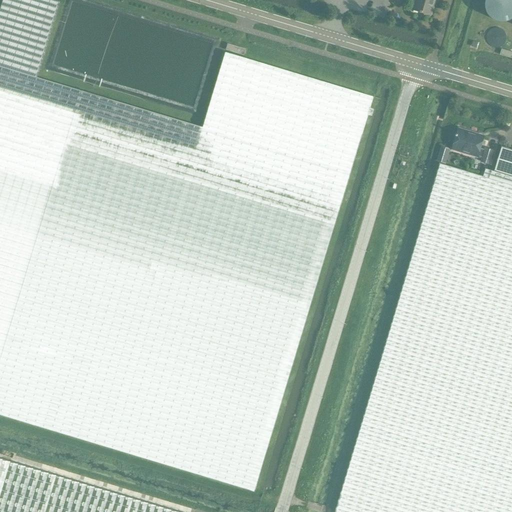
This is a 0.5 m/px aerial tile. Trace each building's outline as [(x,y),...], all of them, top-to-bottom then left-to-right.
[(202,128),(36,78),(59,3),(49,0),(2,0),(0,7),(0,415),(253,492),(372,97),(224,53),(202,128)] [(429,16),(433,0),(416,0),(413,11),(429,16)] [(245,49),(227,44),(225,50),(243,55),(245,49)] [(511,52),(502,49),(500,55),(511,58),(511,52)] [(490,164),(494,151),(486,148),(485,150),(480,149),(484,137),(483,136),(483,137),(475,135),(475,134),(474,134),(474,137),(469,135),(470,132),(459,129),(457,134),(456,134),(456,136),(456,137),(453,149),(454,149),(454,148),(462,150),(461,152),(478,156),(483,157),(482,161),(490,164)] [(511,149),(502,147),(494,171),(511,176),(511,149)] [(511,511),(511,176),(494,171),(486,169),(484,176),(440,163),(336,511),(511,511)] [(0,511),(174,511),(48,474),(0,459),(0,511)]
